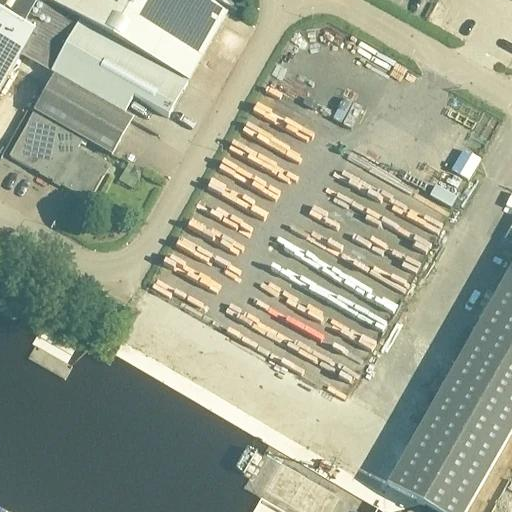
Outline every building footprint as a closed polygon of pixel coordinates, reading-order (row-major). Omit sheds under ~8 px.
[(37,69),(73,4),(75,0),(0,0),(0,93),(19,59),(37,69)] [(222,2),(218,0),(75,0),(73,4),(195,72),(227,15),(218,10),(222,2)] [(54,79),(71,90),(81,72),(132,101),(133,101),(168,121),(195,72),(73,4),(37,69),(54,79)] [(81,72),(71,90),(54,79),(8,160),(89,205),(108,170),(77,153),(83,143),(110,158),(129,123),(122,119),(132,101),(81,72)] [(511,228),(503,243),(511,247),(511,270),(459,364),(511,394),(511,228)] [(429,511),(467,511),(511,433),(511,394),(459,364),(388,488),(429,511)]
